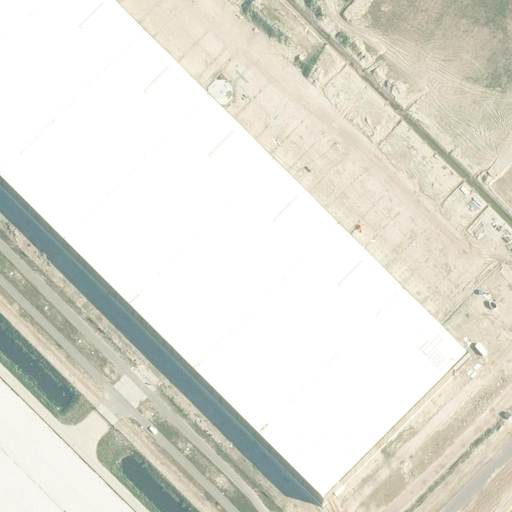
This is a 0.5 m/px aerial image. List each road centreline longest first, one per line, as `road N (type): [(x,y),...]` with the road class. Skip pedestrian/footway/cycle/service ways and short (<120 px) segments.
road 1 (unclassified): [(263,511),(0,251)]
road 2 (unclassified): [(0,284),(228,511)]
